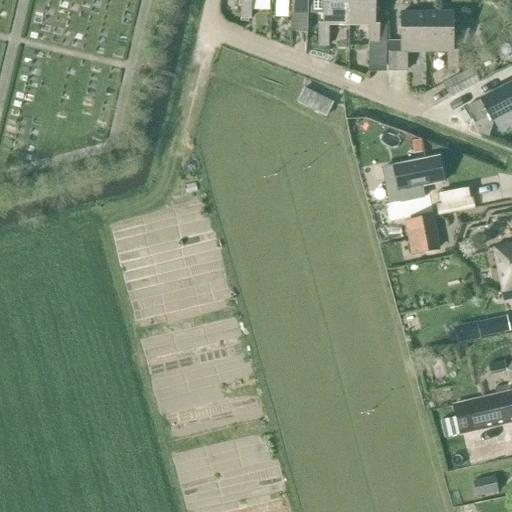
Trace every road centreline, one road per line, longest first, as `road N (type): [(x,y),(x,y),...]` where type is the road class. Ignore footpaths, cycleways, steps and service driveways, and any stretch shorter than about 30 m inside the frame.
road 1 (track): [(208,32),(165,190),(96,222),(174,511)]
road 2 (residential): [(420,115),(208,32),(213,0)]
